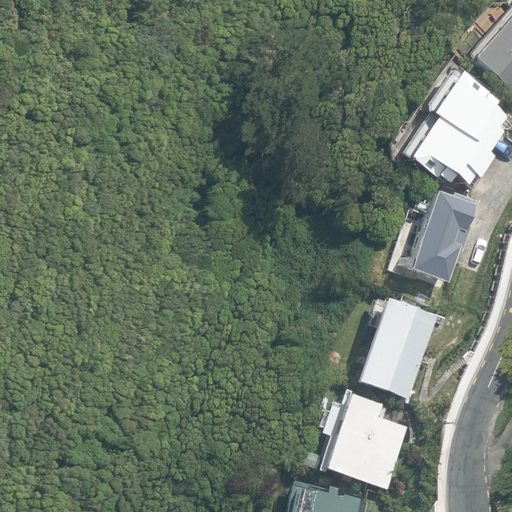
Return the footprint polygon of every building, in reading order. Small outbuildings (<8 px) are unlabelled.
[(511,3),(468,57),(511,93),(511,3)] [(423,113),(484,154),(497,133),(492,130),(500,116),(485,108),(489,102),(479,96),(482,91),(451,70),(423,113)] [(440,178),(458,190),(468,175),(474,179),(488,157),(484,154),(429,117),(400,161),(436,185),(440,178)] [(400,268),(442,282),(452,250),(456,252),(464,227),(461,226),(468,205),(465,204),(466,200),(446,193),(445,198),(425,192),(403,259),(396,256),(394,264),(401,266),(400,268)] [(347,380),(402,399),(429,316),(373,298),(347,380)] [(364,485),(381,490),(402,428),(377,420),(381,409),(340,395),(339,401),(336,407),(324,403),(314,434),(327,438),(322,451),(305,445),(299,462),(306,464),(315,467),(340,475),(338,481),(363,489),(364,485)] [(285,511),(360,511),(363,503),(333,496),(332,498),(304,491),(305,488),(292,485),(285,511)]
